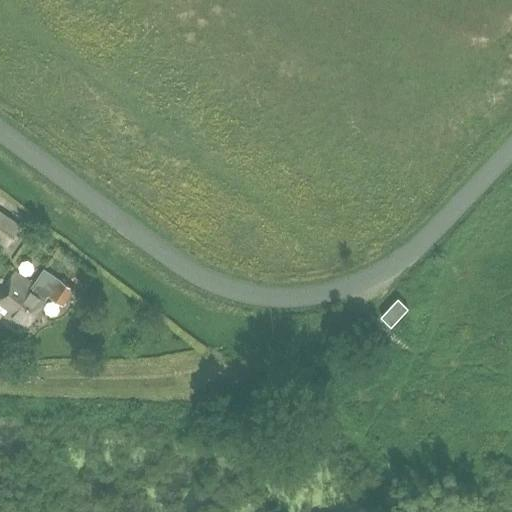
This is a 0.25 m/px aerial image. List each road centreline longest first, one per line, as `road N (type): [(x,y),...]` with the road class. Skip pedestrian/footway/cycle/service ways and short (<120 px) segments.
road 1 (unclassified): [(511,150),(404,259),(364,282),(303,298),(200,278),(0,132)]
road 2 (track): [(365,511),(322,404),(303,298)]
